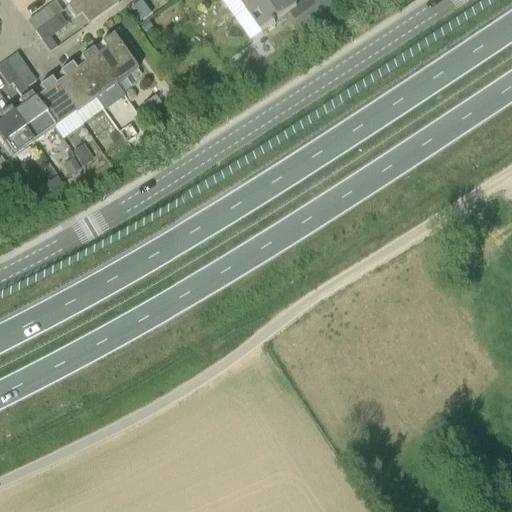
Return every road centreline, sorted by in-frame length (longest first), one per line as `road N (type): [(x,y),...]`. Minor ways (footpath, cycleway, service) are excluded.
road 1 (trunk): [(0,397),(163,311),(511,88)]
road 2 (trunk): [(511,29),(131,271),(0,337)]
road 3 (tertiary): [(453,0),(74,240),(0,276)]
